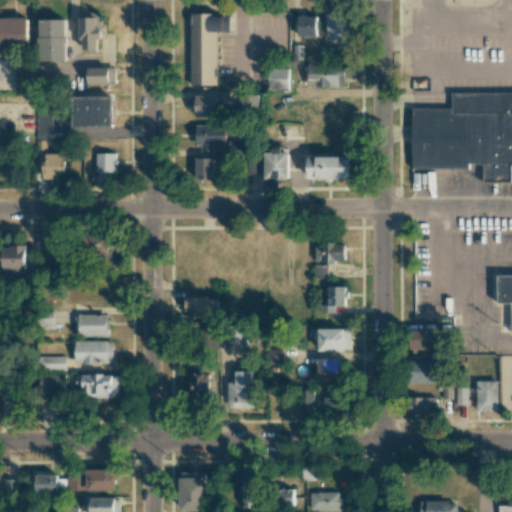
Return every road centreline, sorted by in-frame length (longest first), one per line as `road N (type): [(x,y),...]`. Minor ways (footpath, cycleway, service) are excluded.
road 1 (residential): [(511,441),(0,445)]
road 2 (residential): [(150,0),(152,511)]
road 3 (residential): [(381,0),(381,511)]
road 4 (residential): [(381,209),(0,210)]
